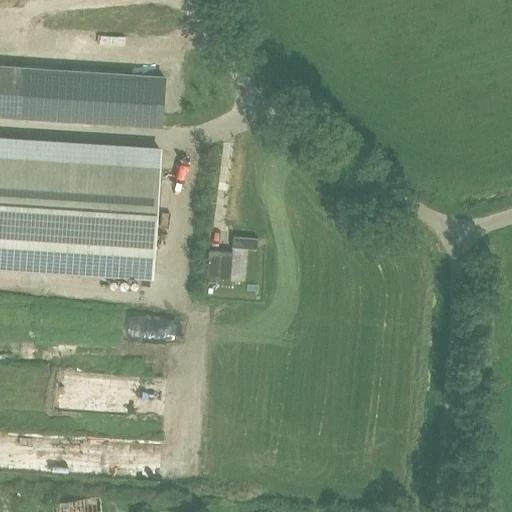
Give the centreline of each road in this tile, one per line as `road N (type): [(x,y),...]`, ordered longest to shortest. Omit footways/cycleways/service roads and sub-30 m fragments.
road 1 (unclassified): [(456,228),(291,130),(213,42),(196,0)]
road 2 (unclassified): [(437,511),(456,228)]
